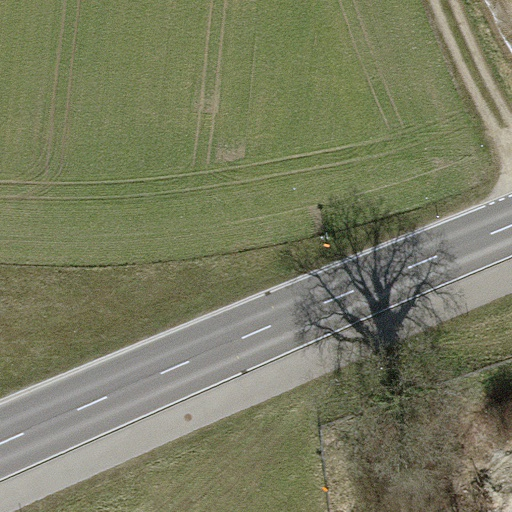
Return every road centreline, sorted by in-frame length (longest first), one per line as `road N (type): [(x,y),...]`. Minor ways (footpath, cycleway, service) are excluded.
road 1 (secondary): [(511,227),(0,447)]
road 2 (track): [(511,156),(473,87),(439,0)]
